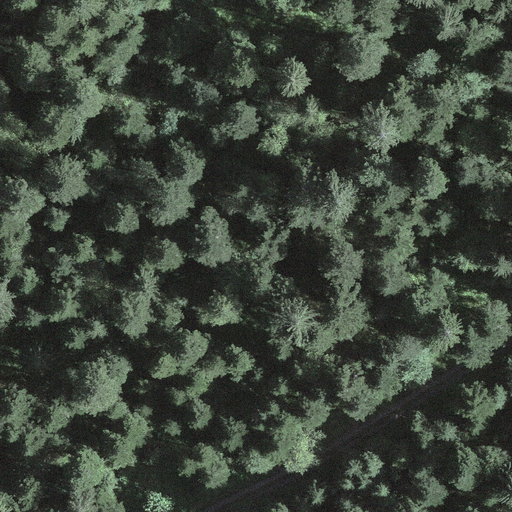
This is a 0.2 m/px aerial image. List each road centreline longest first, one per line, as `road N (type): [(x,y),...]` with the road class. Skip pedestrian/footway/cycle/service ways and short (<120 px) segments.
road 1 (track): [(511,339),(221,511)]
road 2 (track): [(215,0),(278,19),(391,35),(511,78)]
